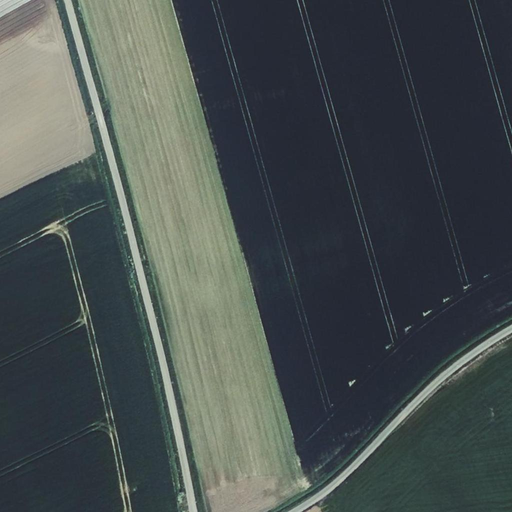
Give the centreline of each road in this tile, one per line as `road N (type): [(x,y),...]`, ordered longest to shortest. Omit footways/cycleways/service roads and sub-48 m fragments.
road 1 (unclassified): [(66,0),(153,324),(193,511)]
road 2 (unclassified): [(293,511),(346,473),(436,380),(511,327)]
